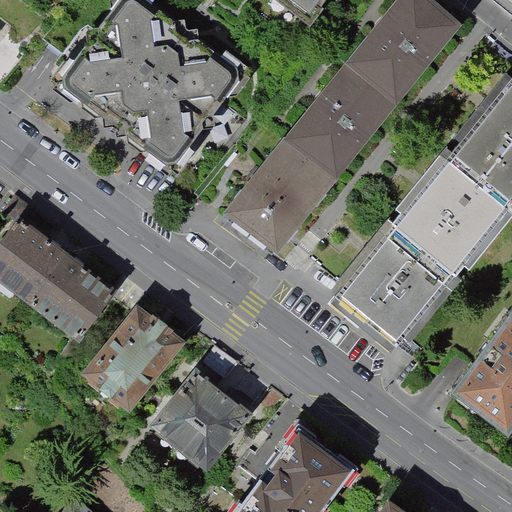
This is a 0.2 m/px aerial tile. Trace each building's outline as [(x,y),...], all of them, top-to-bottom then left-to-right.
[(156,0),(117,0),(115,3),(116,14),(104,31),(93,33),(91,35),(92,47),(80,63),(68,65),(56,83),(61,88),(57,93),(74,106),(86,105),(108,121),(109,132),(119,131),(121,133),(122,142),(132,140),(155,157),(156,167),(174,180),(179,175),(184,180),(198,162),(196,152),(210,133),(220,133),(222,130),(220,120),(234,100),(243,100),(257,81),(251,77),(255,72),(238,58),(227,58),(205,43),(204,32),(195,34),(192,31),(191,23),(181,24),(157,6),(156,0)] [(458,28),(424,0),(403,0),(222,218),(268,256),(458,28)] [(336,0),(280,0),(316,27),(336,0)] [(511,228),(511,102),(349,306),(411,355),(511,228)] [(0,248),(0,278),(38,306),(73,260),(20,221),(0,248)] [(120,295),(73,260),(38,306),(86,341),(120,295)] [(189,350),(144,315),(90,383),(136,418),(189,350)] [(511,320),(462,387),(511,425),(511,320)] [(211,470),(253,416),(199,374),(157,428),(211,470)] [(316,511),(350,466),(301,432),(270,475),(243,511),(316,511)] [(139,511),(146,506),(106,461),(83,481),(110,511),(139,511)] [(402,511),(386,500),(377,511),(402,511)]
